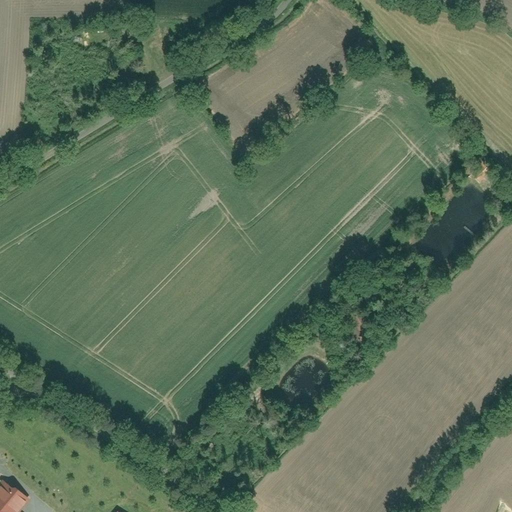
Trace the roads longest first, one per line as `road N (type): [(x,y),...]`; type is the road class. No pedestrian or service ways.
road 1 (unclassified): [(0,183),(288,0)]
road 2 (track): [(346,0),(511,182)]
road 3 (unclassified): [(37,388),(224,511)]
road 4 (unclassified): [(511,394),(416,511)]
